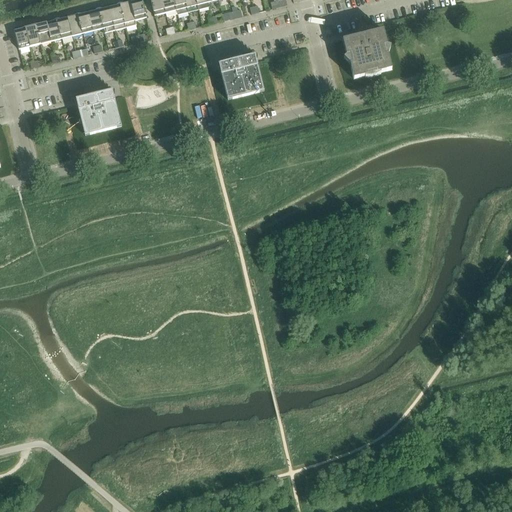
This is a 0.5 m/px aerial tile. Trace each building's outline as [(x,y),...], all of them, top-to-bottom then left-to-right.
[(131,3),(135,22),(136,22),(146,19),(142,0),(131,3)] [(162,0),(150,0),(155,17),(166,14),(162,0)] [(173,0),(162,0),(166,14),(167,18),(177,16),(173,0)] [(184,0),(173,0),(177,16),(178,16),(188,14),(184,0)] [(195,0),(184,0),(188,14),(199,11),(195,0)] [(207,0),(195,0),(199,11),(209,8),(208,3),(207,0)] [(131,3),(120,6),(126,29),(137,26),(136,22),(135,22),(131,3)] [(120,6),(110,8),(115,32),(126,29),(120,6)] [(110,8),(99,11),(104,29),(105,34),(115,32),(110,8)] [(99,11),(89,13),(93,32),(104,29),(99,11)] [(89,13),(78,16),(83,35),(93,32),(89,13)] [(78,16),(68,19),(72,37),(83,35),(78,16)] [(68,19),(57,21),(62,40),(72,37),(68,19)] [(57,21),(47,24),(51,43),(62,40),(57,21)] [(47,24),(36,26),(41,45),(51,43),(47,24)] [(36,26),(26,29),(30,48),(41,45),(36,26)] [(15,33),(19,51),(30,48),(26,29),(16,32),(15,32),(15,33)] [(392,71),(388,56),(387,52),(388,52),(383,31),(343,42),(348,62),(349,61),(354,81),(392,71)] [(255,56),(219,65),(221,73),(228,101),(264,92),(257,65),(255,56)] [(101,94),(76,100),(78,108),(85,137),(122,128),(115,102),(113,91),(101,94)]
